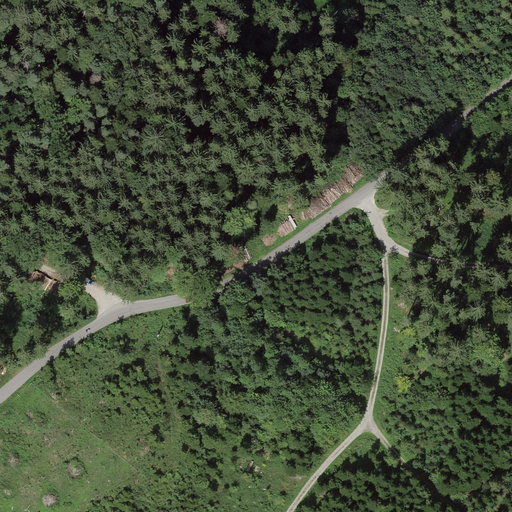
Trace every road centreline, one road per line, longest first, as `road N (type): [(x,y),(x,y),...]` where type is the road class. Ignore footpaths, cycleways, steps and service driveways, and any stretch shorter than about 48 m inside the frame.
road 1 (unclassified): [(0,397),(107,318),(213,291),(272,258),(511,79)]
road 2 (track): [(189,298),(299,338),(458,511)]
road 3 (track): [(363,194),(384,242),(387,277),(369,417),(292,511)]
road 4 (track): [(0,254),(128,309)]
road 5 (track): [(511,267),(443,261),(384,242)]
